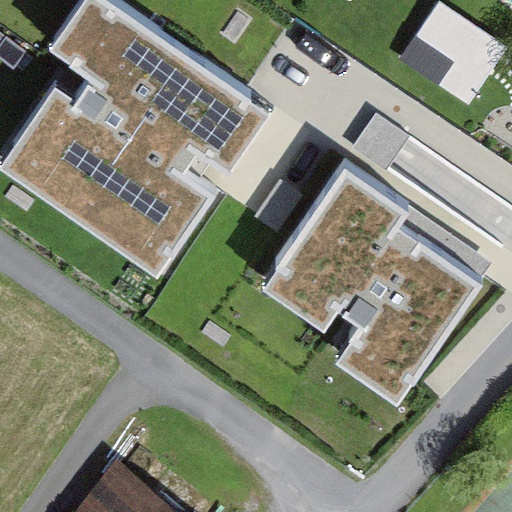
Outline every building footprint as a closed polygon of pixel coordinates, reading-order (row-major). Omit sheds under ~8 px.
[(66,64),(0,157),(0,158),(158,271),(279,102),(136,0),(78,0),(44,48),(66,64)] [(450,0),(414,54),(484,100),(511,58),(511,30),(466,0),(450,0)] [(369,139),(402,163),(427,130),(393,106),(369,139)] [(421,202),(353,155),(267,279),(353,339),(343,353),(405,395),(488,276),(408,221),(421,202)] [(190,511),(125,460),(83,511),(190,511)]
